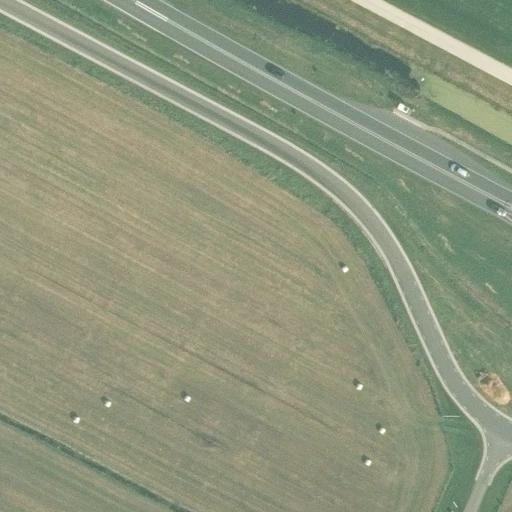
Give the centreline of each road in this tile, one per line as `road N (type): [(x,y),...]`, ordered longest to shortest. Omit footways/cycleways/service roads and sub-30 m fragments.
road 1 (unclassified): [(504,428),(454,382),(390,249),(343,192),(244,128),(1,0)]
road 2 (trunk): [(495,198),(131,0)]
road 3 (unclassified): [(366,0),(511,75)]
